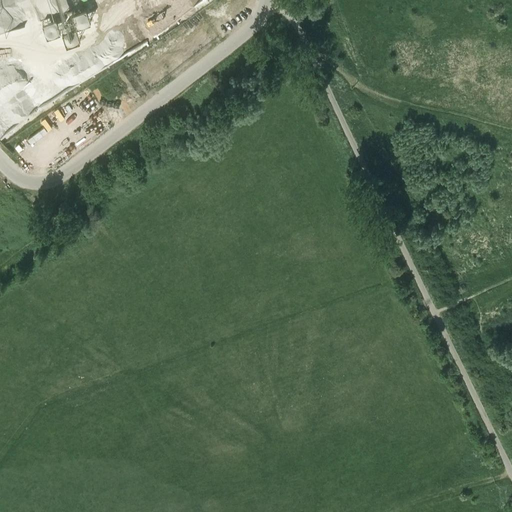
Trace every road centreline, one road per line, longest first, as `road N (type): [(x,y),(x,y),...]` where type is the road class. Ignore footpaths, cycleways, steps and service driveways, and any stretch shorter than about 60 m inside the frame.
road 1 (unclassified): [(511,476),(302,39),(288,14),(266,4)]
road 2 (unclassified): [(266,4),(253,27),(47,184),(22,180),(0,158)]
